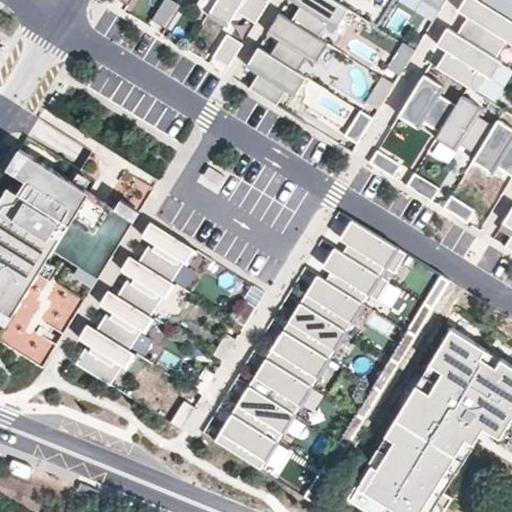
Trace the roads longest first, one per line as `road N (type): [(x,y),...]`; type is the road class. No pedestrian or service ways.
road 1 (residential): [(511,298),(56,24)]
road 2 (tertiary): [(0,425),(205,511)]
road 3 (unknown): [(469,272),(371,430)]
